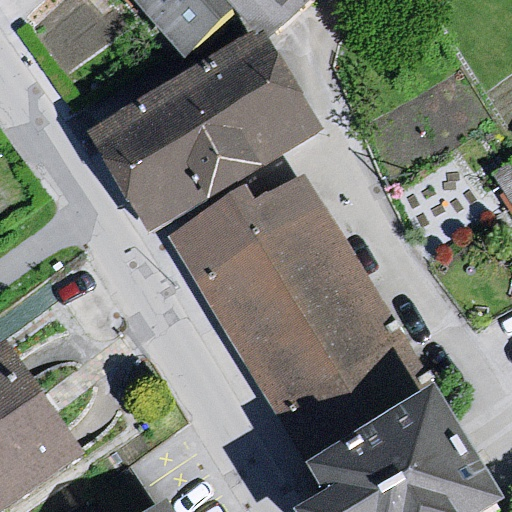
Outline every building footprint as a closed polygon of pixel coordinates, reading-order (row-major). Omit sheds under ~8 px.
[(133,0),(191,63),(236,15),(223,0),(133,0)] [(317,0),(223,0),(236,15),(266,48),(317,0)] [(327,136),(264,37),(92,139),(152,236),(327,136)] [(511,167),(496,176),(511,203),(511,167)] [(249,193),(171,242),(312,472),(442,395),(308,179),(258,206),(249,193)] [(11,346),(0,353),(0,511),(13,511),(89,460),(11,346)] [(510,511),(442,395),(312,472),(330,503),(314,511),(510,511)]
